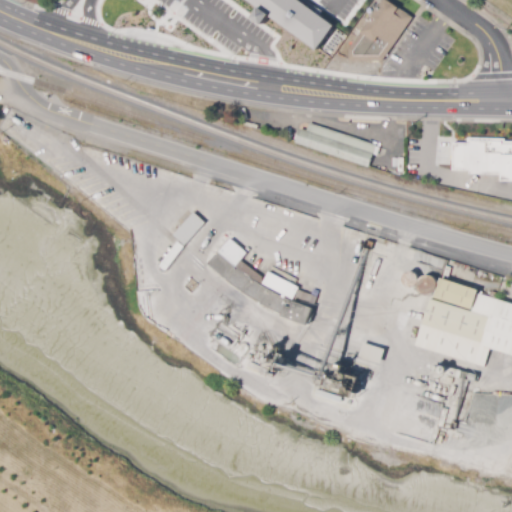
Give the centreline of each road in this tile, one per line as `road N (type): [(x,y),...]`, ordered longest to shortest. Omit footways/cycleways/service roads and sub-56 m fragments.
road 1 (residential): [(0,60),(82,126),(301,199),(511,252)]
road 2 (primary): [(87,46),(277,94),(499,101)]
road 3 (residential): [(440,0),(494,47),(499,101)]
